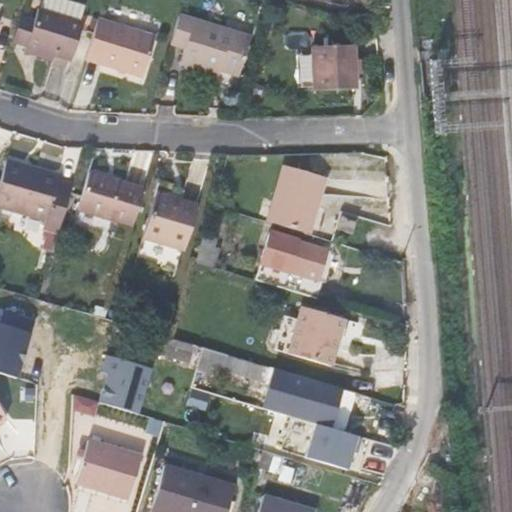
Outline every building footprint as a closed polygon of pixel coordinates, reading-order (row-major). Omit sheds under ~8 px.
[(84,7),(60,0),(42,0),(40,10),(79,22),(84,7)] [(284,7),(274,5),(270,17),(280,20),(284,7)] [(40,10),(37,9),(33,21),(21,17),(13,42),(26,46),(71,61),(82,22),(79,22),(40,10)] [(180,14),(171,44),(186,48),(182,63),(211,72),(214,66),(240,74),(251,35),(180,14)] [(97,19),(85,60),(144,77),(156,37),(97,19)] [(314,47),(316,92),(358,89),(356,45),(314,47)] [(57,235),(71,185),(58,181),(59,177),(5,162),(0,177),(0,209),(46,222),(44,231),(57,235)] [(270,224),(306,236),(315,208),(320,209),(328,184),(285,170),(270,224)] [(131,229),(142,192),(88,176),(78,213),(131,229)] [(155,194),(153,200),(180,207),(182,202),(155,194)] [(180,207),(153,200),(142,239),(184,252),(198,207),(182,202),(180,207)] [(341,214),(336,229),(353,233),(356,219),(341,214)] [(254,281),(318,300),(323,281),(326,282),(335,252),(270,234),(254,281)] [(196,264),(214,269),(219,254),(214,252),(216,243),(204,238),(196,264)] [(0,371),(19,377),(37,321),(0,309),(0,371)] [(301,309),(288,356),(328,368),(342,321),(301,309)] [(174,341),(154,335),(149,353),(189,365),(187,369),(221,379),(223,372),(267,385),(261,404),(300,416),(304,400),(347,413),(353,394),(174,341)] [(96,387),(80,382),(74,399),(90,404),(91,402),(95,390),(96,387)] [(91,402),(150,420),(154,407),(95,390),(91,402)] [(292,415),(281,454),(349,474),(361,436),(292,415)] [(87,445),(75,483),(128,499),(139,460),(87,445)] [(283,460),(260,454),(255,470),(278,476),(283,460)] [(164,466),(150,511),(226,511),(235,487),(164,466)] [(290,486),(293,471),(281,467),(277,482),(290,486)] [(254,511),(304,511),(259,498),(254,511)]
